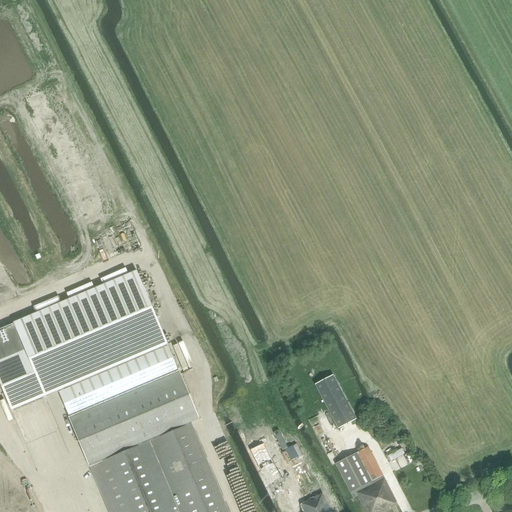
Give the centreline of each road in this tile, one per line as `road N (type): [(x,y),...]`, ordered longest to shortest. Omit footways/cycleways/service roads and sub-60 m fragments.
road 1 (unknown): [(0,308),(136,256),(146,260),(198,384),(204,432),(231,511)]
road 2 (unknown): [(78,511),(36,465),(0,385)]
